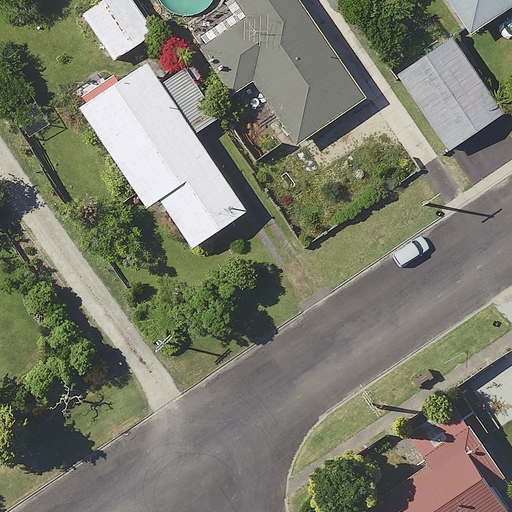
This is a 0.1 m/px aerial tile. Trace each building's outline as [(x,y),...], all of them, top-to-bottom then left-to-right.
[(160,40),(134,0),(113,0),(86,17),(118,67),(160,40)] [(366,104),(295,0),(240,0),(257,25),(211,56),(239,97),(257,85),(300,149),(366,104)] [(511,0),(449,0),(477,43),(511,20),(511,0)] [(508,124),(457,43),(403,78),(455,158),(508,124)] [(253,222),(153,71),(85,116),(152,217),(165,208),(199,258),(253,222)] [(511,511),(511,483),(478,438),(442,465),(446,471),(391,511),(511,511)]
